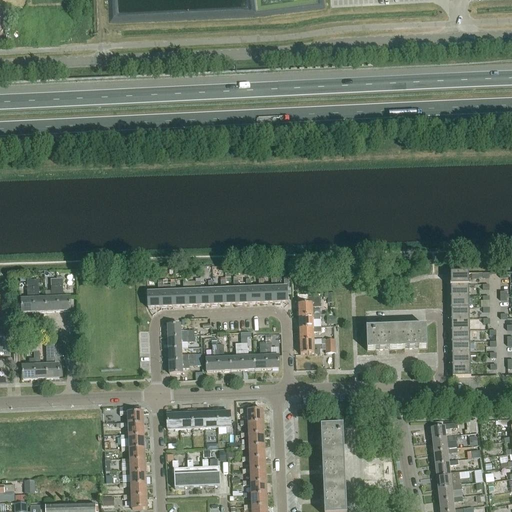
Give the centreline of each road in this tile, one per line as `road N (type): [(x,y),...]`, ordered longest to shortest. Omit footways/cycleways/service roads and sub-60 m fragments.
road 1 (tertiary): [(0,66),(511,37)]
road 2 (motorway): [(0,130),(511,106)]
road 3 (motorway): [(511,79),(0,103)]
road 4 (residential): [(289,391),(283,318),(160,319),(158,397)]
road 5 (residential): [(443,395),(442,318),(369,316)]
road 6 (residential): [(414,511),(396,388)]
road 7 (residential): [(283,511),(277,392)]
